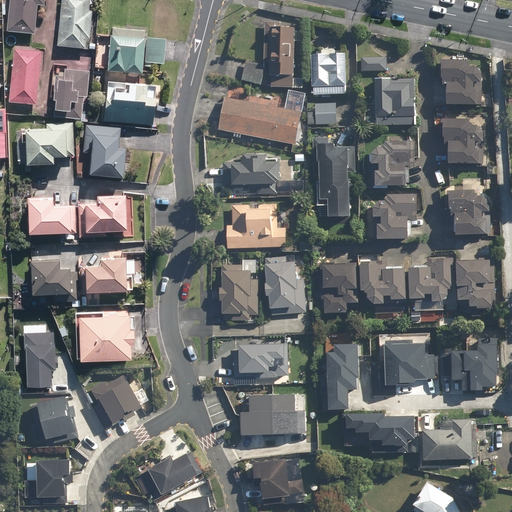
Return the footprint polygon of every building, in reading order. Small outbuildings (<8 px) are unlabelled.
[(12,0),(10,29),(37,31),(40,2),(47,3),(47,0),(12,0)] [(92,0),(64,0),(60,43),(88,46),(89,36),(92,36),(95,9),(92,9),(92,0)] [(278,23),(264,22),(262,65),(268,65),(268,76),(270,76),(269,89),(302,90),(302,80),(291,80),(293,43),(301,43),(301,33),(293,32),(293,29),(278,29),(278,23)] [(148,28),(116,24),(112,66),(146,69),(147,60),(166,62),(169,36),(147,34),(148,28)] [(45,48),(17,45),(11,100),(39,102),(45,48)] [(343,56),(309,57),(310,89),(311,89),(311,97),(344,96),(343,56)] [(385,58),(360,59),(360,73),(386,72),(385,58)] [(464,63),(438,62),(438,88),(443,88),(443,107),(474,107),(474,106),(480,106),(480,93),(474,91),(474,92),(471,92),(471,85),(478,86),(479,74),(472,69),(467,69),(467,66),(464,66),(464,63)] [(263,66),(245,63),(241,84),(259,88),(263,66)] [(67,73),(58,72),(55,97),(58,97),(57,114),(84,117),(86,94),(90,95),(92,69),(68,66),(67,73)] [(130,79),(111,77),(107,118),(156,123),(162,99),(160,93),(161,86),(159,86),(160,82),(153,82),(153,80),(144,77),(130,78),(130,79)] [(413,80),(372,81),(373,119),(374,119),(374,127),(412,126),(412,119),(414,119),(413,80)] [(304,94),(288,91),(284,110),(301,113),(304,94)] [(299,114),(223,99),(216,131),(293,147),(299,114)] [(335,104),(314,105),(314,113),(307,113),(307,126),(335,125),(335,104)] [(8,107),(0,107),(0,155),(10,155),(8,107)] [(49,125),(27,126),(27,129),(24,129),(25,139),(28,139),(29,162),(60,161),(59,154),(77,154),(76,120),(49,121),(49,125)] [(123,126),(89,122),(86,149),(93,150),(91,171),(128,175),(131,145),(123,144),(124,131),(123,131),(123,126)] [(467,122),(439,122),(439,147),(445,147),(445,166),(476,166),(476,151),(472,151),(472,144),(480,144),(480,134),(474,128),(469,128),(469,125),(467,125),(467,122)] [(327,139),(312,139),(312,153),(311,153),(311,163),(312,163),(313,177),(316,177),(317,202),(325,202),(325,220),(347,220),(347,182),(346,182),(345,174),(354,173),(354,148),(331,148),(331,146),(327,146),(327,139)] [(379,150),(373,150),(367,157),(368,167),(376,166),(376,173),(371,173),(371,189),(402,188),(402,168),(408,168),(407,144),(381,144),(381,147),(379,147),(379,150)] [(239,164),(221,164),(222,189),(234,189),(234,187),(273,187),(273,183),(276,183),(275,160),(266,160),(266,156),(256,156),(256,155),(242,155),(242,161),(239,161),(239,164)] [(104,200),(81,200),(82,235),(109,234),(109,228),(132,227),(130,192),(103,193),(104,200)] [(471,192),(445,194),(446,209),(445,209),(445,219),(451,218),(452,238),(486,237),(485,221),(479,222),(479,214),(486,214),(486,204),(480,198),(475,198),(474,196),(473,196),(473,194),(471,194),(471,192)] [(58,194),(30,195),(31,232),(79,230),(78,201),(58,202),(58,194)] [(373,227),(373,242),(405,242),(405,222),(410,222),(409,197),(383,197),(383,201),(381,201),(381,204),(376,203),(370,209),(370,220),(378,219),(378,227),(373,227)] [(276,206),(231,207),(231,227),(225,227),(226,250),(285,249),(285,229),(276,230),(276,206)] [(91,262),(85,262),(86,291),(131,289),(131,286),(138,285),(137,259),(131,259),(131,253),(107,254),(107,260),(91,260),(91,262)] [(65,256),(33,257),(35,290),(76,288),(75,262),(65,263),(65,256)] [(265,266),(263,266),(264,286),(262,286),(263,299),(266,299),(267,311),(270,311),(270,315),(305,314),(303,281),(293,281),(292,264),(286,265),(285,257),(265,259),(265,266)] [(426,270),(405,271),(406,302),(421,301),(421,297),(429,297),(429,305),(439,304),(445,298),(445,292),(447,292),(447,289),(454,289),(454,303),(466,302),(466,310),(473,309),(473,311),(489,311),(489,307),(494,307),(493,288),(493,260),(453,263),(453,259),(425,261),(426,270)] [(385,263),(319,266),(321,316),(337,315),(337,313),(344,313),(344,305),(356,305),(356,294),(361,294),(361,296),(364,296),(364,302),(370,307),(381,307),(380,299),(388,298),(388,302),(403,302),(402,267),(385,268),(385,263)] [(241,266),(219,267),(220,317),(238,317),(257,317),(256,281),(249,281),(248,273),(241,273),(241,266)] [(441,305),(413,305),(413,314),(441,314),(441,305)] [(131,307),(78,309),(80,356),(137,354),(136,340),(140,340),(139,324),(136,324),(135,309),(131,310),(131,307)] [(55,330),(26,331),(27,365),(32,365),(33,381),(57,380),(56,364),(60,364),(59,338),(56,338),(55,330)] [(295,340),(246,343),(247,344),(243,344),(243,351),(238,351),(239,376),(248,375),(247,370),(279,368),(279,375),(285,375),(284,374),(296,373),(295,340)] [(414,344),(414,340),(386,341),(387,368),(380,369),(381,390),(398,389),(398,385),(399,385),(399,383),(417,382),(417,379),(436,378),(435,355),(428,356),(428,343),(414,344)] [(498,376),(497,340),(478,340),(478,352),(448,353),(449,355),(444,355),(444,377),(452,377),(452,381),(462,381),(462,391),(483,391),(483,387),(496,387),(496,376),(498,376)] [(336,353),(328,353),(328,376),(322,376),(322,411),(349,410),(348,391),(357,391),(357,380),(360,380),(359,345),(336,345),(336,353)] [(103,403),(98,406),(110,427),(135,414),(134,411),(138,408),(138,409),(149,403),(136,378),(132,381),(128,374),(111,384),(109,381),(95,388),(103,403)] [(31,404),(40,440),(84,429),(81,412),(78,405),(77,405),(74,394),(31,404)] [(293,413),(293,398),(250,398),(250,415),(240,415),(240,438),(304,437),(303,412),(293,413)] [(386,417),(386,413),(341,415),(342,434),(370,433),(370,441),(372,441),(373,454),(408,453),(408,439),(415,439),(414,416),(386,417)] [(452,429),(421,430),(423,461),(473,459),(473,457),(478,457),(476,419),(452,420),(452,429)] [(155,466),(143,473),(157,498),(207,469),(194,448),(179,457),(176,453),(155,465),(155,466)] [(292,456),(259,459),(261,475),(268,474),(270,494),(308,490),(307,474),(302,475),(301,462),(293,463),(292,456)] [(77,457),(43,458),(44,479),(29,480),(29,497),(46,496),(46,495),(74,494),(73,471),(78,471),(77,457)] [(424,484),(411,507),(418,511),(458,511),(451,500),(424,484)] [(214,492),(180,500),(182,511),(213,511),(213,508),(218,507),(214,492)]
